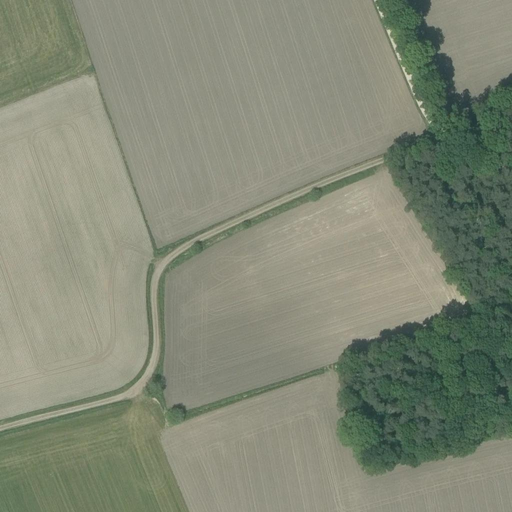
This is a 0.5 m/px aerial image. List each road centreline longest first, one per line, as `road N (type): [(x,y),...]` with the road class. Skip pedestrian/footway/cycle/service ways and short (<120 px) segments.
road 1 (track): [(435,139),(173,252),(155,269),(155,355),(146,383),(118,399),(0,431)]
road 2 (track): [(375,0),(435,139)]
